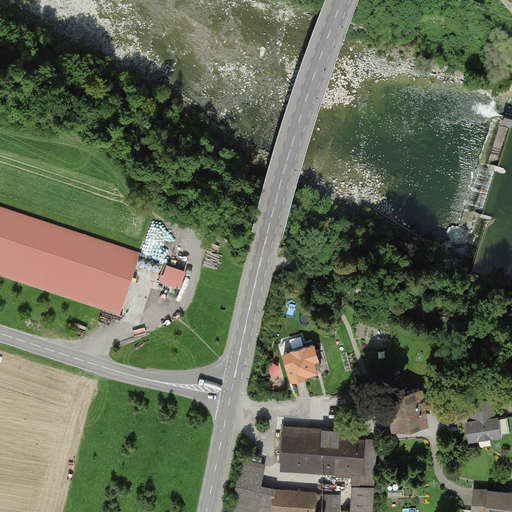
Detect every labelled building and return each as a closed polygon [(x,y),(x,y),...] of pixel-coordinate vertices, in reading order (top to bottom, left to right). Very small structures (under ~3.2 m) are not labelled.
[(136,254),(0,209),(0,273),(117,312),(136,254)] [(161,277),(181,284),(188,266),(168,259),(161,277)] [(491,273),(480,268),(477,275),(488,280),(491,273)] [(280,347),(286,375),(314,369),(309,341),(280,347)] [(392,425),(427,420),(421,385),(387,391),(392,425)] [(470,402),(472,419),(467,420),(470,438),(501,433),(498,415),(494,415),(492,399),(470,402)] [(285,426),(282,467),(359,474),(363,432),(285,426)] [(262,465),(240,460),(228,511),(334,511),(335,495),(287,490),(258,484),(262,465)] [(370,511),(372,478),(350,476),(347,511),(370,511)] [(511,511),(511,489),(475,486),(473,511),(483,511),(511,511)]
